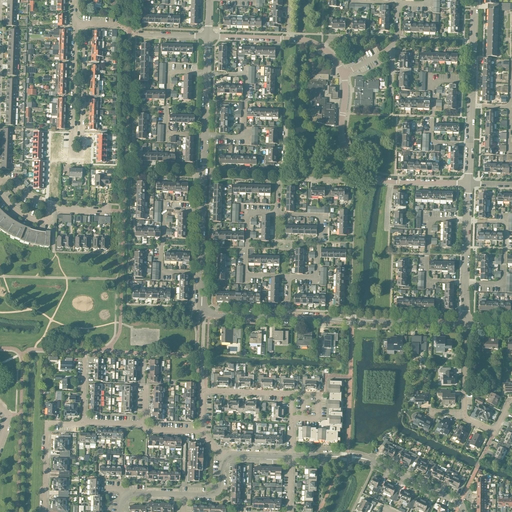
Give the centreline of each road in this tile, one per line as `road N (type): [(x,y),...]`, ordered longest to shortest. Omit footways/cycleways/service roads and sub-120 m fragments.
road 1 (residential): [(286,317),(466,323)]
road 2 (residential): [(466,323),(464,417),(494,431),(511,402)]
road 3 (residential): [(75,22),(84,23),(81,134),(80,161),(70,161)]
road 4 (residential): [(202,391),(292,393),(290,456)]
road 5 (residential): [(464,282),(503,283),(506,221),(466,219)]
road 6 (residential): [(466,219),(427,217),(426,280),(464,282)]
road 7 (residential): [(201,210),(163,208),(162,244),(162,272),(200,273)]
road 8 (residential): [(70,161),(75,22)]
road 9 (residential): [(206,73),(167,73),(165,134),(204,135)]
road 10 (residential): [(204,135),(242,136),(244,101),(243,73),(206,73)]
road 11 (residential): [(471,82),(434,81),(431,142),(469,143)]
road 12 (residential): [(276,214),(246,213),(244,275),(287,277)]
road 13 (residential): [(287,277),(317,277),(318,214),(276,214)]
road 14 (residential): [(464,511),(416,482),(347,456)]
road 15 (residential): [(109,211),(51,209),(46,221),(28,218),(0,194)]
road 16 (residential): [(43,511),(47,423),(83,422)]
